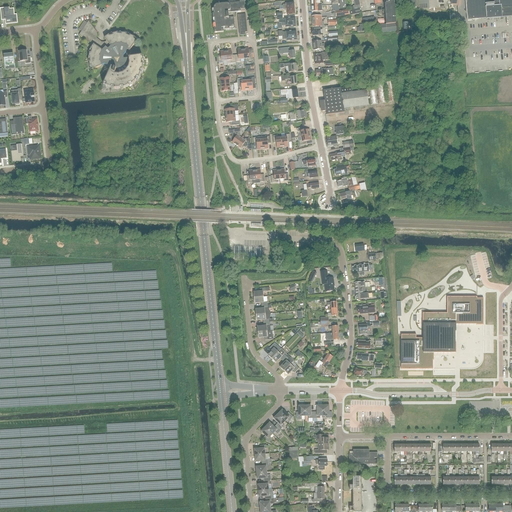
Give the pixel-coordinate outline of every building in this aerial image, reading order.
[(213,24),(215,24),(216,28),(214,29),(214,33),(223,32),(223,28),(225,28),(225,30),(230,29),(229,28),(234,27),(234,29),(235,29),(234,18),(232,18),(232,16),(236,15),(236,12),(245,11),(245,9),(244,0),(239,1),(239,2),(236,3),(235,3),(235,1),(234,1),(234,3),(230,3),(230,2),(225,2),(225,4),(219,4),(219,3),(219,5),(217,5),(216,5),(215,5),(214,7),(214,8),(214,9),(212,9),(212,10),(214,9),(214,14),(213,14),(213,19),(215,19),(215,23),(213,24)] [(338,0),(340,9),(347,8),(345,1),(344,0),(338,0)] [(350,7),(351,10),(349,10),(350,16),(361,13),(360,9),(358,0),(353,0),(355,6),(353,6),(353,7),(350,7)] [(383,0),(384,3),(386,24),(379,25),(380,34),(397,32),(396,23),(395,3),(394,0),(383,0)] [(406,0),(406,1),(408,1),(408,9),(417,9),(416,0),(406,0)] [(416,0),(417,9),(418,9),(419,12),(429,12),(428,0),(416,0)] [(511,0),(465,0),(465,3),(467,20),(475,19),(483,19),(486,18),(486,19),(486,18),(492,18),(500,17),(500,18),(511,16),(511,0)] [(7,8),(1,9),(1,16),(2,16),(2,17),(5,17),(6,24),(16,23),(17,22),(17,17),(13,18),(12,9),(8,10),(7,8)] [(321,16),(312,16),(313,27),(322,27),(324,26),(324,21),(322,21),(321,16)] [(81,31),(87,23),(84,21),(78,29),(81,31)] [(104,38),(105,39),(108,43),(104,46),(96,39),(97,38),(97,37),(97,36),(97,34),(96,32),(89,21),(87,23),(81,31),(79,35),(93,45),(90,49),(92,50),(91,53),(90,53),(88,58),(90,58),(90,61),(89,61),(89,67),(91,67),(92,69),(91,70),(92,71),(104,64),(111,67),(103,85),(104,85),(104,84),(107,85),(106,87),(111,88),(112,87),(115,88),(115,89),(120,89),(120,87),(123,87),(124,89),(129,86),(128,85),(131,84),(132,85),(136,81),(135,80),(137,78),(139,79),(141,73),(140,73),(141,70),(143,70),(143,65),(142,65),(142,62),(144,61),(142,56),(129,58),(129,59),(124,59),(123,56),(127,50),(129,51),(137,40),(137,39),(136,40),(134,39),(135,37),(130,35),(129,36),(126,35),(127,34),(121,33),(121,34),(118,34),(118,33),(112,34),(113,35),(110,36),(109,35),(104,38)] [(323,35),(325,33),(325,28),(312,29),(312,33),(311,33),(312,35),(312,36),(319,36),(319,35),(323,35)] [(312,42),(313,51),(319,50),(319,51),(323,51),(321,41),(312,42)] [(289,48),(282,48),(283,54),(289,54),(290,59),(295,58),(295,51),(289,52),(289,48)] [(238,55),(235,55),(236,63),(241,62),(240,60),(244,59),(243,49),(237,50),(238,55)] [(243,49),(244,59),(248,59),(248,61),(253,61),(252,53),(249,54),(249,49),(243,49)] [(26,51),(19,52),(20,62),(25,61),(25,64),(31,64),(30,57),(27,58),(26,51)] [(227,61),(226,51),(220,52),(221,57),(218,57),(218,64),(224,64),(223,61),(227,61)] [(236,63),(235,55),(232,55),(231,51),(226,51),(227,61),(230,61),(231,63),(236,63)] [(322,64),(322,63),(323,63),(323,60),(325,60),(324,57),(327,57),(327,52),(321,53),(321,54),(321,55),(321,54),(314,55),(315,64),(322,64)] [(13,54),(4,55),(5,69),(15,68),(13,54)] [(284,64),(279,64),(280,69),(284,68),(284,67),(288,67),(289,72),(297,71),(296,64),(291,64),(291,63),(284,64)] [(321,69),(321,71),(316,71),(317,77),(322,76),(322,78),(327,77),(327,74),(333,73),(335,72),(335,69),(332,69),(326,69),(321,69)] [(285,81),(285,80),(291,79),(291,85),(297,84),(296,77),(291,77),(291,76),(286,76),(286,77),(284,77),(284,76),(281,76),(282,82),(285,81)] [(246,81),(247,91),(253,90),(252,85),(255,85),(255,77),(249,78),(250,81),(246,81)] [(247,91),(246,81),(243,81),(242,79),(237,79),(238,86),(241,86),(242,91),(247,91)] [(392,81),(385,82),(387,103),(395,102),(392,81)] [(384,83),(376,84),(379,104),(386,103),(384,83)] [(327,115),(344,113),(344,109),(369,106),(367,96),(369,96),(368,90),(367,90),(352,92),(351,87),(323,91),(324,101),(320,101),(321,112),(326,111),(327,115)] [(21,89),(18,89),(18,94),(11,94),(13,104),(16,104),(16,105),(19,105),(18,96),(21,95),(21,89)] [(369,90),(371,105),(378,104),(376,89),(369,90)] [(26,103),(34,102),(35,102),(34,102),(34,98),(35,98),(34,94),(33,90),(25,91),(24,91),(25,99),(22,99),(22,102),(25,102),(26,103),(25,103),(26,103)] [(288,90),(289,99),(293,98),(298,98),(297,90),(292,91),(292,90),(288,90)] [(225,110),(225,116),(235,115),(234,112),(238,111),(238,109),(239,109),(238,105),(231,106),(231,109),(225,110)] [(297,115),(297,114),(298,120),(307,118),(305,111),(300,112),(300,110),(296,111),(297,115)] [(235,122),(235,115),(225,116),(226,123),(232,122),(233,126),(240,125),(240,121),(235,122)] [(28,118),(25,118),(26,125),(29,124),(30,132),(38,131),(38,126),(37,123),(37,119),(31,119),(31,116),(28,117),(28,118)] [(14,127),(11,128),(12,135),(16,135),(15,132),(24,131),(22,117),(13,118),(14,127)] [(336,135),(344,134),(343,126),(335,128),(336,135)] [(300,133),(301,137),(310,135),(309,129),(304,130),(304,127),(297,129),(298,134),(300,133)] [(236,145),(241,138),(239,136),(240,135),(239,132),(240,132),(240,129),(233,130),(233,133),(232,134),(232,138),(234,139),(232,142),(236,145)] [(281,138),(282,147),(288,147),(287,142),(290,142),(290,134),(285,135),(285,137),(281,138)] [(310,135),(301,137),(298,137),(300,146),(307,144),(307,141),(312,140),(310,135)] [(270,136),(265,137),(261,137),(263,149),(268,149),(268,144),(271,144),(270,136)] [(282,147),(281,138),(278,138),(278,136),(272,136),(273,143),(276,143),(277,148),(282,147)] [(328,147),(333,146),(334,147),(337,146),(336,136),(327,138),(328,147)] [(263,149),(261,137),(253,138),(253,145),(256,145),(257,150),(263,149)] [(244,140),(241,138),(236,145),(241,149),(243,146),(244,147),(248,146),(250,146),(250,139),(244,139),(244,140)] [(16,151),(10,151),(12,162),(21,161),(20,157),(23,157),(22,144),(16,145),(16,151)] [(29,153),(30,155),(31,159),(41,158),(40,153),(40,150),(39,146),(28,148),(29,153)] [(350,147),(343,148),(340,149),(341,152),(335,153),(335,154),(330,155),(331,161),(337,160),(337,161),(342,160),(341,158),(345,157),(345,156),(347,156),(347,155),(351,154),(350,151),(353,151),(353,148),(350,148),(350,147)] [(348,174),(347,170),(350,169),(349,165),(344,166),(343,165),(336,167),(336,169),(334,170),(335,176),(340,175),(341,176),(348,174)] [(284,169),(279,170),(280,180),(283,179),(284,182),(289,181),(288,174),(285,174),(284,169)] [(256,184),(255,170),(252,171),(249,171),(250,176),(247,176),(247,183),(252,183),(254,184),(256,184)] [(260,170),(255,170),(256,184),(260,183),(260,182),(265,182),(264,174),(261,175),(260,170)] [(276,180),(280,180),(279,170),(273,170),(274,175),(271,176),(271,183),(276,183),(276,180)] [(342,181),(337,182),(338,187),(343,186),(343,187),(348,186),(357,184),(355,177),(351,177),(346,178),(342,180),(342,181)] [(306,184),(305,185),(305,189),(311,188),(311,190),(312,190),(314,190),(314,189),(319,189),(319,188),(320,187),(320,186),(319,186),(319,183),(308,184),(308,182),(306,182),(306,184)] [(342,195),(340,195),(341,200),(347,198),(347,200),(353,198),(353,195),(354,195),(353,191),(341,193),(342,195)] [(355,273),(359,273),(359,275),(361,277),(363,276),(364,275),(364,273),(364,272),(369,272),(368,264),(354,266),(354,267),(352,267),(353,272),(355,272),(355,273)] [(476,267),(428,268),(428,276),(436,276),(436,285),(445,285),(445,277),(456,277),(456,276),(460,276),(460,291),(469,290),(469,275),(476,274),(476,267)] [(327,271),(323,272),(321,272),(322,283),(324,283),(325,292),(335,291),(334,286),(333,278),(328,279),(327,271)] [(255,298),(264,297),(263,292),(270,291),(270,288),(260,289),(260,292),(255,292),(254,292),(255,298)] [(264,302),(264,297),(255,298),(256,304),(256,303),(262,303),(262,306),(268,305),(268,302),(264,302)] [(401,335),(401,369),(433,369),(433,360),(434,360),(434,353),(456,353),(456,343),(455,343),(455,332),(456,332),(456,324),(476,324),(476,325),(483,325),(483,298),(477,298),(477,297),(447,297),(447,308),(448,308),(448,313),(434,313),(431,313),(422,313),(422,329),(422,330),(422,338),(416,338),(416,335),(401,335)] [(257,315),(271,314),(270,313),(270,312),(269,312),(269,311),(269,310),(269,309),(268,309),(271,308),(271,305),(268,305),(262,306),(262,309),(256,310),(256,309),(257,315)] [(359,308),(357,309),(358,313),(360,313),(360,314),(369,313),(368,311),(374,310),(374,306),(368,306),(368,305),(359,306),(359,308)] [(271,314),(257,315),(257,321),(258,321),(263,320),(264,323),(270,322),(273,322),(273,319),(270,319),(270,318),(270,317),(270,316),(270,315),(270,314),(271,314)] [(258,326),(259,332),(271,331),(270,322),(264,323),(264,326),(258,327),(258,326)] [(367,331),(367,328),(371,328),(370,325),(367,325),(359,326),(359,332),(359,335),(367,335),(367,331)] [(272,331),(271,331),(259,332),(259,338),(265,337),(266,340),(274,340),(274,339),(273,339),(272,331)] [(272,359),(282,349),(275,343),(270,348),(272,351),(268,355),(272,359)] [(282,361),(288,355),(282,350),(282,349),(272,359),(276,363),(280,359),(282,361)] [(325,352),(324,354),(327,356),(324,360),(329,363),(333,357),(328,354),(325,352)] [(284,371),(291,365),(294,361),(288,355),(282,361),(285,363),(281,367),(280,367),(284,371)] [(317,365),(315,367),(316,368),(318,369),(320,367),(321,366),(325,369),(329,363),(324,360),(322,363),(319,361),(318,363),(317,365)] [(308,367),(308,370),(313,373),(316,368),(315,367),(317,365),(312,361),(310,364),(308,367)] [(291,365),(284,371),(288,375),(289,375),(288,375),(293,371),(295,373),(299,368),(297,366),(294,369),(291,365)] [(354,375),(359,376),(361,376),(366,377),(367,371),(355,369),(354,371),(354,372),(353,373),(354,374),(354,375)] [(302,416),(305,416),(305,406),(300,406),(299,406),(299,412),(296,412),(296,419),(297,420),(302,420),(302,416)] [(305,406),(305,416),(309,416),(309,419),(314,419),(314,412),(311,412),(311,406),(305,406)] [(323,416),(323,406),(317,406),(317,412),(314,412),(314,419),(318,419),(318,416),(323,416)] [(323,406),(323,416),(326,416),(327,419),(332,418),(332,412),(329,412),(329,406),(323,406)] [(278,415),(285,421),(287,419),(289,421),(293,417),(289,412),(287,415),(282,410),(282,411),(278,415)] [(276,425),(281,430),(284,426),(283,424),(285,421),(278,415),(274,419),(274,418),(278,423),(276,425)] [(277,435),(279,433),(281,430),(276,425),(274,427),(269,423),(265,427),(272,434),(275,432),(277,435)] [(272,434),(265,427),(262,431),(261,431),(266,436),(263,438),(268,442),(269,443),(273,439),(270,437),(272,434)] [(319,444),(329,444),(329,438),(322,438),(322,435),(323,435),(323,436),(323,435),(316,435),(316,441),(318,441),(319,444)] [(329,444),(319,444),(319,450),(315,450),(315,454),(324,454),(323,454),(322,454),(322,450),(329,450),(329,444)] [(255,455),(265,454),(264,449),(267,448),(266,445),(260,446),(260,449),(254,449),(254,450),(255,455)] [(289,456),(298,456),(298,447),(287,448),(287,451),(289,451),(289,456)] [(378,453),(377,453),(369,453),(369,450),(353,450),(353,454),(349,454),(349,464),(378,464),(378,453)] [(261,460),(262,463),(268,463),(272,463),(272,459),(265,460),(265,454),(255,455),(256,461),(255,461),(261,460)] [(268,463),(262,463),(262,467),(256,467),(256,468),(256,467),(257,473),(266,472),(266,469),(269,468),(268,463)] [(263,478),(263,481),(270,481),(271,481),(270,475),(267,475),(266,472),(257,473),(257,478),(257,479),(263,478)] [(349,485),(349,490),(353,490),(353,491),(353,492),(353,498),(357,498),(362,498),(362,497),(361,477),(361,476),(359,476),(357,476),(352,476),(352,485),(349,485)] [(258,485),(258,491),(268,490),(268,484),(270,484),(270,481),(263,481),(264,484),(257,485),(258,485)] [(265,496),(265,499),(274,498),(273,495),(272,490),(273,490),(268,490),(258,491),(259,496),(259,497),(265,496)] [(312,499),(312,502),(317,502),(317,499),(324,499),(324,493),(315,493),(314,493),(314,499),(312,499)] [(260,509),(270,508),(270,504),(272,504),(276,502),(276,498),(274,498),(265,499),(266,502),(259,503),(260,503),(260,509)] [(349,506),(349,511),(352,511),(353,511),(352,511),(361,511),(362,510),(362,506),(362,498),(357,498),(353,498),(353,505),(353,506),(349,506)]
